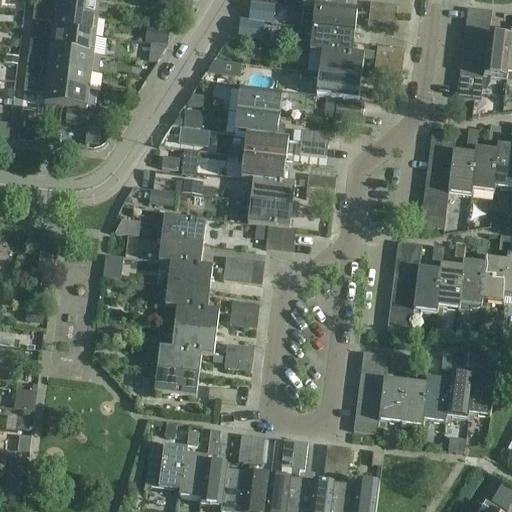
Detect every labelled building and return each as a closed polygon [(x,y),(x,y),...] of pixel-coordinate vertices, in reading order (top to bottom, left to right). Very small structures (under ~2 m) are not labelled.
[(97,22),(99,4),(65,0),(56,0),(55,8),(34,6),(33,14),(97,22)] [(167,0),(167,8),(191,11),(192,0),(167,0)] [(345,14),(345,13),(346,0),(303,0),(302,10),(314,11),(314,10),(345,14)] [(249,6),(247,24),(251,24),(263,26),(272,27),(274,8),(249,5),(249,6)] [(368,17),(396,20),(397,8),(370,5),(368,17)] [(357,14),(345,13),(345,14),(314,10),(314,11),(312,26),(307,25),(306,31),(354,37),(357,14)] [(482,93),(488,38),(491,14),(467,11),(455,102),(480,105),(482,93)] [(95,40),(97,22),(33,14),(32,23),(53,25),(52,35),(95,40)] [(501,30),(511,31),(511,28),(511,16),(503,16),(501,30)] [(394,32),(396,20),(368,17),(367,29),(394,32)] [(150,20),(150,29),(161,30),(162,21),(150,20)] [(239,23),(237,41),(261,44),(263,26),(251,24),(247,24),(241,23),(239,23)] [(145,46),(168,48),(169,32),(146,30),(145,46)] [(352,59),(352,57),(354,37),(306,31),(306,36),(311,37),(309,54),(352,59)] [(92,58),(95,40),(52,35),(51,44),(30,42),(29,50),(92,58)] [(510,41),(509,41),(488,38),(482,93),(485,94),(489,86),(490,82),(507,83),(507,78),(506,78),(510,41)] [(375,61),(402,65),(404,53),(376,49),(375,61)] [(90,76),(92,58),(29,50),(28,59),(49,61),(48,70),(90,76)] [(364,59),(352,57),(352,59),(309,54),(306,74),(313,75),(361,80),(364,59)] [(6,58),(5,66),(16,67),(17,59),(6,58)] [(401,77),(402,65),(375,61),(373,73),(401,77)] [(207,72),(206,76),(222,78),(224,65),(213,63),(212,63),(207,72)] [(88,94),(90,76),(48,70),(47,80),(25,78),(24,86),(88,94)] [(358,103),(361,80),(313,75),(313,81),(318,81),(315,99),(325,100),(336,101),(335,113),(362,116),(364,104),(358,103)] [(86,112),(88,94),(24,86),(23,94),(45,97),(43,107),(86,112)] [(1,92),(0,100),(0,101),(3,101),(12,102),(13,93),(1,92)] [(237,116),(279,121),(282,98),(240,93),(238,110),(237,116)] [(325,100),(323,120),(333,121),(336,101),(325,100)] [(85,128),(87,115),(67,112),(65,125),(85,128)] [(335,113),(333,125),(342,126),(361,128),(362,116),(335,113)] [(183,114),(181,130),(193,131),(194,115),(183,114)] [(236,122),(234,137),(247,138),(274,141),(277,141),(284,142),(286,128),(279,126),(279,121),(237,116),(236,122)] [(498,145),(500,131),(490,129),(488,144),(498,145)] [(179,133),(177,146),(195,148),(196,135),(179,133)] [(300,145),(327,149),(329,137),(301,133),(300,145)] [(476,148),(478,134),(468,133),(466,147),(476,148)] [(288,143),(276,142),(247,138),(244,155),(239,154),(238,160),(285,165),(288,143)] [(447,203),(453,155),(455,143),(431,139),(431,140),(420,230),(444,233),(447,203)] [(327,149),(300,145),(296,145),(295,151),(299,152),(298,157),(326,161),(327,149)] [(511,193),(511,150),(497,148),(496,154),(491,197),(493,197),(498,197),(499,192),(511,193)] [(491,197),(496,154),(475,152),(474,158),(469,200),(476,200),(476,195),(491,197)] [(469,200),(474,158),(453,155),(447,203),(454,203),(454,198),(469,200)] [(177,174),(179,162),(163,160),(161,172),(177,174)] [(283,187),(283,186),(285,165),(238,160),(237,165),(243,166),(240,183),(252,184),(253,183),(283,187)] [(307,189),(334,192),(335,181),(308,177),(307,189)] [(295,187),(283,186),(283,187),(253,183),(252,184),(251,199),(245,198),(244,204),(292,209),(295,187)] [(332,204),(334,192),(307,189),(305,201),(332,204)] [(150,193),(148,206),(160,208),(162,195),(150,193)] [(289,231),(292,209),(244,204),(244,210),(249,210),(247,227),(256,228),(268,229),(266,241),(293,244),(295,232),(289,231)] [(511,216),(511,215),(504,215),(503,226),(511,227),(511,216)] [(155,242),(203,248),(206,226),(163,220),(161,237),(156,236),(155,242)] [(256,228),(254,239),(266,241),(268,229),(256,228)] [(508,255),(510,241),(500,239),(498,254),(508,255)] [(266,241),(265,253),(266,253),(292,256),(293,244),(266,241)] [(200,269),(203,248),(155,242),(155,248),(160,249),(158,265),(170,267),(170,266),(200,270),(200,269)] [(475,267),(483,268),(484,262),(485,262),(488,244),(478,243),(476,257),(477,257),(475,267)] [(421,248),(397,245),(386,335),(410,338),(412,319),(413,315),(414,304),(416,293),(417,282),(418,272),(421,248)] [(452,270),(461,271),(462,265),(463,265),(465,247),(455,246),(453,260),(452,270)] [(442,265),(444,251),(433,249),(432,264),(442,265)] [(40,251),(38,271),(53,273),(56,253),(40,251)] [(511,301),(511,259),(507,259),(506,265),(500,307),(503,307),(503,306),(508,307),(508,301),(511,301)] [(224,273),(263,277),(264,265),(225,261),(224,273)] [(483,268),(478,310),(481,310),(485,310),(486,305),(500,307),(506,265),(485,262),(484,262),(483,268)] [(461,271),(456,313),(458,313),(467,314),(468,309),(478,310),(483,268),(475,267),(463,265),(462,265),(461,271)] [(212,270),(200,269),(200,270),(170,266),(170,267),(168,282),(163,281),(162,287),(209,293),(212,270)] [(439,274),(434,317),(436,317),(441,317),(442,312),(456,313),(461,271),(452,270),(440,268),(439,274)] [(413,315),(412,319),(419,320),(420,315),(434,317),(439,274),(418,272),(417,282),(416,293),(414,304),(413,315)] [(261,289),(263,277),(224,273),(222,284),(261,289)] [(41,278),(39,292),(51,293),(52,279),(41,278)] [(207,314),(207,313),(209,293),(162,287),(161,293),(167,293),(165,310),(176,311),(176,310),(207,314)] [(230,317),(258,320),(259,309),(232,305),(230,317)] [(219,315),(207,313),(207,314),(176,310),(176,311),(174,326),(169,325),(168,331),(216,337),(219,315)] [(256,332),(258,320),(230,317),(229,329),(256,332)] [(213,358),(216,337),(168,331),(168,337),(173,338),(171,352),(171,353),(201,357),(213,359),(213,358)] [(456,336),(455,344),(464,345),(465,345),(466,337),(466,333),(457,332),(456,336)] [(434,333),(433,344),(453,346),(455,336),(434,333)] [(225,360),(252,363),(254,351),(227,348),(225,360)] [(171,353),(171,352),(159,351),(157,367),(152,366),(151,372),(199,378),(201,357),(171,353)] [(496,369),(498,355),(487,354),(486,367),(496,369)] [(378,431),(383,383),(386,359),(363,356),(353,435),(377,437),(378,431)] [(473,372),(475,358),(464,356),(463,371),(473,372)] [(225,360),(213,358),(213,359),(212,365),(224,367),(223,372),(251,375),(252,363),(225,360)] [(451,375),(452,361),(442,359),(440,374),(451,375)] [(407,376),(409,361),(398,360),(397,374),(407,376)] [(428,378),(430,364),(419,363),(418,378),(428,378)] [(196,400),(199,378),(151,372),(150,378),(156,379),(154,395),(196,400)] [(470,381),(465,423),(466,424),(466,423),(472,423),(473,418),(489,420),(495,379),(471,375),(470,381)] [(465,423),(470,381),(450,379),(449,385),(444,427),(445,427),(450,427),(451,422),(465,423)] [(444,427),(449,385),(427,382),(426,388),(421,430),(423,431),(423,430),(428,430),(429,425),(444,427)] [(401,428),(406,386),(383,383),(378,431),(385,431),(385,426),(401,428)] [(421,430),(426,388),(406,386),(401,428),(400,433),(406,434),(407,428),(421,430)] [(235,406),(236,394),(209,390),(207,402),(235,406)] [(175,441),(177,427),(166,426),(164,440),(175,441)] [(217,458),(220,435),(210,434),(207,457),(217,458)] [(196,450),(198,436),(188,435),(186,449),(196,450)] [(249,467),(253,440),(241,438),(237,465),(249,467)] [(29,455),(31,440),(18,439),(17,454),(29,455)] [(253,440),(249,467),(261,468),(264,441),(253,440)] [(292,479),(296,445),(284,443),(279,482),(248,478),(243,511),(289,511),(293,484),(291,484),(292,479)] [(296,445),(292,479),(298,479),(299,473),(304,473),(307,446),(296,445)] [(175,494),(180,452),(163,450),(150,448),(144,490),(175,494)] [(335,477),(339,450),(327,449),(324,476),(335,477)] [(339,450),(335,477),(347,479),(350,452),(339,450)] [(243,511),(248,478),(227,476),(227,470),(207,467),(208,461),(187,459),(187,453),(180,452),(175,494),(174,500),(179,500),(179,501),(195,503),(195,508),(200,509),(216,511),(215,511),(243,511)] [(381,470),(383,456),(373,454),(371,469),(376,469),(375,474),(380,475),(381,470)] [(5,472),(24,475),(26,462),(6,459),(5,472)] [(19,503),(23,477),(8,475),(4,501),(19,503)] [(351,511),(354,492),(293,484),(289,511),(351,511)] [(355,486),(354,492),(351,511),(375,511),(378,489),(355,486)] [(500,486),(495,496),(510,505),(511,502),(511,493),(502,487),(500,486)]
